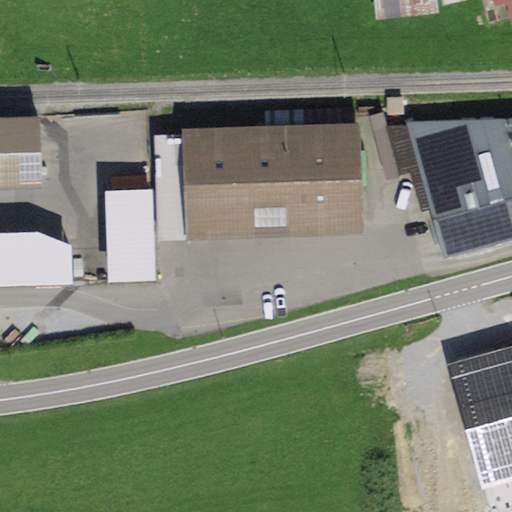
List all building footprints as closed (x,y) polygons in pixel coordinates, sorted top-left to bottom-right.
[(432,0),(378,0),(380,13),(433,8),(432,0)] [(370,114),(386,175),(417,167),(404,119),(387,124),(384,111),(370,114)] [(0,118),(0,175),(41,174),(39,117),(0,118)] [(511,120),(410,124),(445,251),(511,232),(511,120)] [(155,137),(158,231),(353,224),(350,131),(155,137)] [(40,233),(0,233),(0,279),(41,279),(40,233)] [(501,391),(491,337),(462,342),(471,397),(501,391)]
